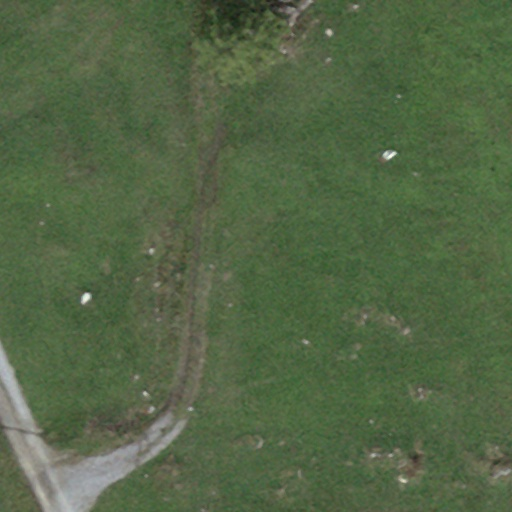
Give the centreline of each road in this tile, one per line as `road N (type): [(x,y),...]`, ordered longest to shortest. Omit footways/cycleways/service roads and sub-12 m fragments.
road 1 (track): [(42,498),(143,454),(179,419),(215,178)]
road 2 (track): [(0,391),(50,511)]
